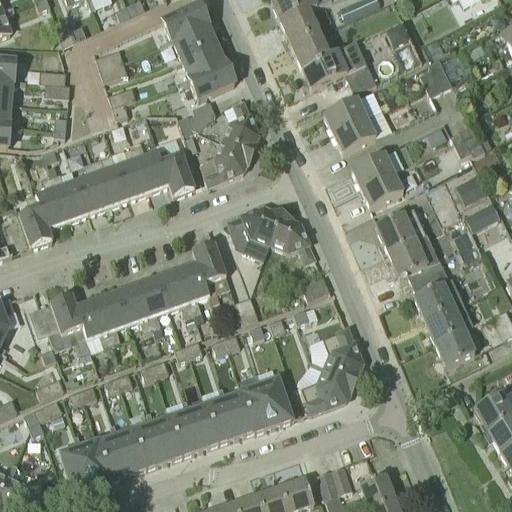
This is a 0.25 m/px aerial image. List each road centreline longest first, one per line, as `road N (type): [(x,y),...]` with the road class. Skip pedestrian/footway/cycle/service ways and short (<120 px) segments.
road 1 (residential): [(301,183),(0,283)]
road 2 (residential): [(120,511),(397,416)]
road 3 (unclassified): [(397,416),(301,183)]
road 4 (unclassified): [(301,183),(222,0)]
road 5 (residential): [(397,416),(511,362)]
